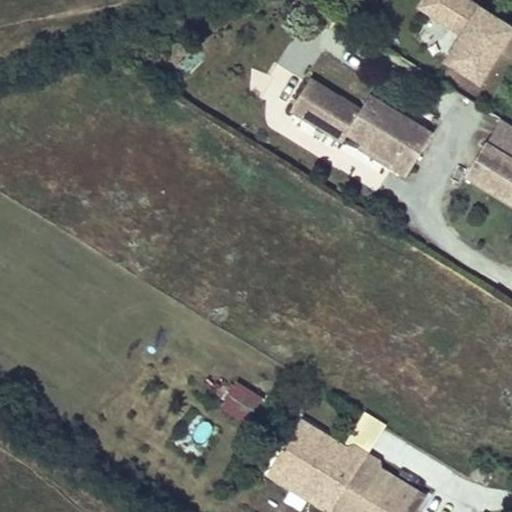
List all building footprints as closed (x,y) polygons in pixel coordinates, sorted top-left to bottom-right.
[(511,35),(511,25),(469,0),(426,0),(422,8),(467,35),(450,62),(485,82),(511,35)] [(511,56),(511,36),(503,52),(511,56)] [(313,83),(296,114),(345,141),(349,133),(370,144),(402,162),(399,167),(414,175),(438,132),(374,97),(365,112),(313,83)] [(511,153),(492,141),(473,173),(511,196),(511,153)] [(402,162),(370,144),(367,149),(399,167),(402,162)] [(246,422),(264,394),(236,377),(218,405),(246,422)] [(413,511),(425,493),(379,466),(379,459),(352,442),(346,446),(300,419),(277,457),(294,467),(288,478),(317,496),(320,491),(335,501),(351,510),(350,511),(413,511)] [(294,467),(277,457),(268,473),(329,510),(335,501),(320,491),(317,496),(288,478),(294,467)] [(332,511),(350,511),(351,510),(335,501),(329,510),(332,511)]
